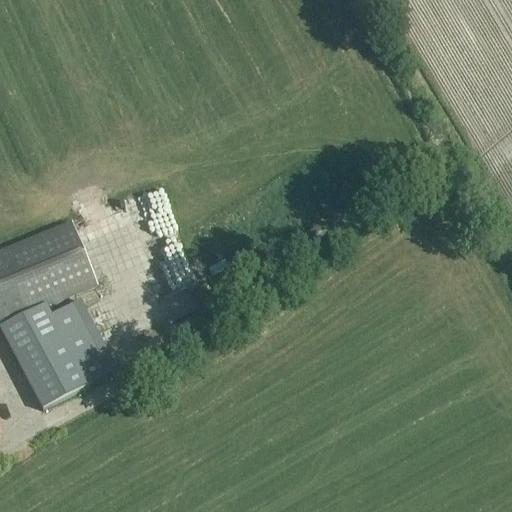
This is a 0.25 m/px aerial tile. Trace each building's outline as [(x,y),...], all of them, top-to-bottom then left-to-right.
[(283,208),(303,199),(267,117),(246,126),(283,208)] [(163,221),(217,199),(206,173),(238,159),(229,138),(130,178),(137,194),(153,188),(157,197),(154,198),(163,221)] [(176,245),(239,222),(232,204),(170,227),(176,245)] [(70,227),(4,254),(0,255),(0,436),(1,436),(0,432),(0,327),(96,289),(70,227)] [(209,279),(217,291),(229,284),(221,272),(209,279)] [(74,306),(51,318),(46,310),(0,333),(42,413),(88,389),(111,377),(74,306)]
